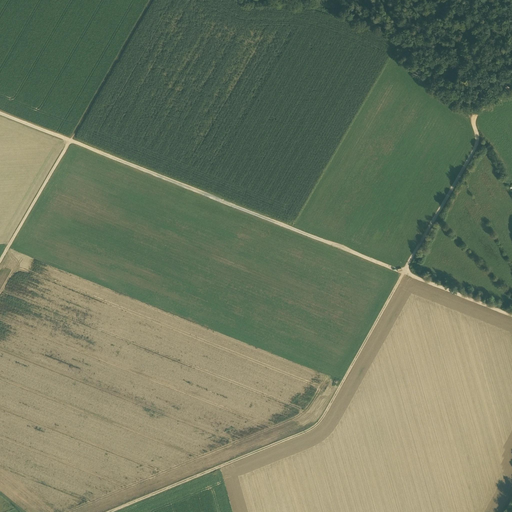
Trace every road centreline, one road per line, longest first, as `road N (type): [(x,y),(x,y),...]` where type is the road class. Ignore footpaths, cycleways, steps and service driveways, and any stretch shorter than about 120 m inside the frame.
road 1 (track): [(401,272),(0,112)]
road 2 (track): [(401,272),(326,417),(311,431),(117,511)]
road 3 (track): [(401,272),(474,146),(473,115),(511,93)]
road 4 (unknown): [(314,0),(381,28),(473,115)]
road 5 (track): [(74,142),(152,0)]
road 6 (track): [(74,142),(0,270)]
